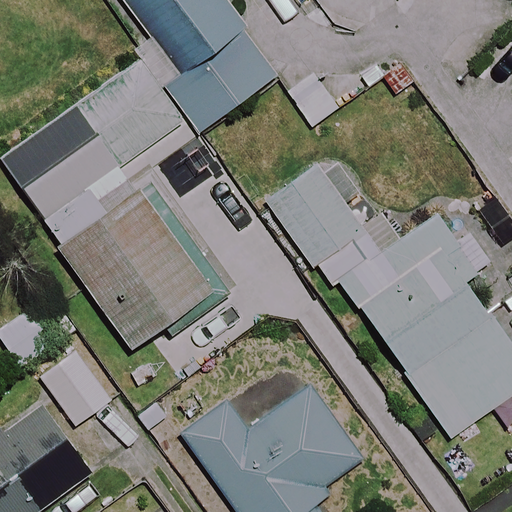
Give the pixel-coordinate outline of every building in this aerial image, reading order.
[(275,76),(221,0),(126,0),(180,77),(169,86),(199,129),(275,76)] [(182,120),(146,70),(84,114),(120,164),(182,120)] [(380,254),(313,162),(262,199),(314,271),(324,264),(449,438),(511,392),(511,351),(463,283),(475,274),(433,215),(380,254)] [(120,167),(40,221),(129,352),(208,299),(120,167)] [(75,332),(60,308),(37,322),(29,309),(0,327),(0,342),(16,368),(75,332)] [(111,400),(74,352),(38,379),(75,427),(111,400)] [(315,511),(313,509),(329,498),(320,485),(355,461),(305,389),(244,431),(225,404),(182,435),(235,511),(315,511)] [(39,511),(87,473),(27,402),(0,424),(0,511),(39,511)]
